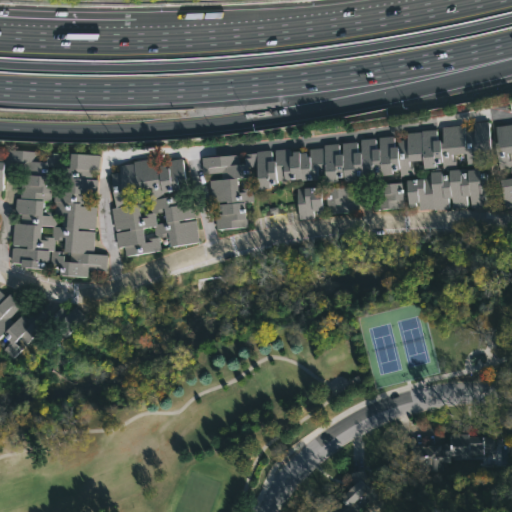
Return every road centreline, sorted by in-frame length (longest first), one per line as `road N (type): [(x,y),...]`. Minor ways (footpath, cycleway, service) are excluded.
road 1 (motorway): [(0,127),(210,126),(362,104),(511,70)]
road 2 (motorway): [(0,64),(284,59),(511,19)]
road 3 (motorway): [(0,87),(273,83),(511,42)]
road 4 (motorway): [(466,0),(266,32),(125,39)]
road 5 (tertiary): [(264,511),(321,444),(390,407),(440,395),(511,395)]
road 6 (motorway): [(125,39),(0,36)]
